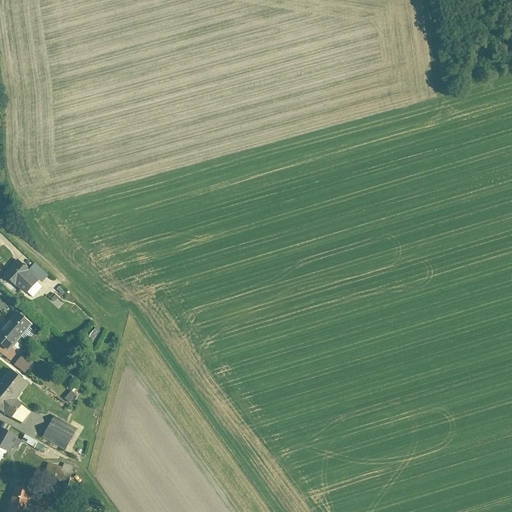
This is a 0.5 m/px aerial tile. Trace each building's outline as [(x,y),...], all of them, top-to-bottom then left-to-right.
[(49,277),(26,258),(11,276),(35,295),(49,277)] [(19,313),(0,334),(0,342),(9,350),(31,324),(19,313)] [(26,407),(18,400),(29,385),(7,368),(0,377),(0,408),(7,414),(16,421),(26,407)] [(53,419),(43,437),(65,450),(75,432),(53,419)] [(0,460),(5,463),(12,449),(13,449),(19,436),(2,428),(0,430),(0,460)] [(15,484),(7,510),(12,511),(23,511),(26,504),(46,510),(50,497),(30,491),(31,489),(15,484)]
